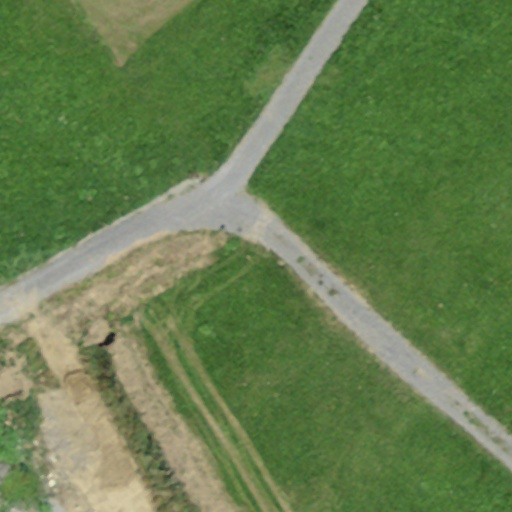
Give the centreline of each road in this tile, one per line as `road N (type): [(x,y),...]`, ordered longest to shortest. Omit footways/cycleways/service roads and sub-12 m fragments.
road 1 (track): [(511,450),(393,354),(271,232),(203,200),(0,310)]
road 2 (track): [(203,200),(237,172),(356,0)]
